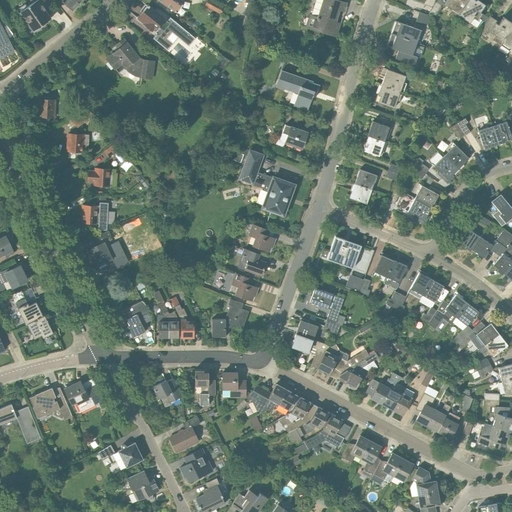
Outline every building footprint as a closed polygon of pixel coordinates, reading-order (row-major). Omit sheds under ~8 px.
[(34,31),(51,19),(44,10),(52,5),(48,0),(35,0),(36,0),(20,11),(34,31)] [(80,2),(78,0),(60,0),(71,11),(76,6),(79,7),(81,5),(79,2),(80,2)] [(183,0),(157,0),(175,12),(183,0)] [(220,14),(223,7),(209,0),(207,0),(205,6),(220,14)] [(242,15),(250,17),(256,1),(254,0),(244,0),(244,2),(246,3),(242,15)] [(309,14),(305,27),(323,32),(335,36),(339,24),(335,22),(337,16),(339,9),(343,11),(345,3),(335,0),(315,0),(311,15),(309,14)] [(447,0),(445,5),(459,15),(468,0),(447,0)] [(468,0),(459,15),(464,18),(463,19),(469,23),(476,28),(481,20),(479,19),(482,14),(480,13),(485,5),(478,0),(468,0)] [(436,2),(429,13),(434,16),(441,5),(436,2)] [(169,41),(178,30),(148,5),(137,18),(157,35),(159,33),(169,41)] [(422,26),(429,24),(428,16),(419,12),(415,23),(422,26)] [(488,18),(482,27),(485,29),(485,30),(489,32),(495,36),(493,40),(501,45),(502,44),(511,28),(511,22),(508,20),(503,17),(499,23),(498,25),(488,18)] [(405,39),(416,43),(421,30),(395,21),(391,34),(405,39)] [(0,47),(10,42),(8,38),(7,36),(13,33),(7,26),(3,28),(0,22),(0,47)] [(184,27),(179,32),(191,43),(196,37),(184,27)] [(511,28),(502,44),(511,49),(505,59),(510,63),(511,61),(511,28)] [(416,43),(405,39),(391,34),(386,47),(398,51),(395,59),(414,66),(417,57),(412,55),(416,43)] [(119,49),(107,59),(118,73),(125,68),(126,70),(132,66),(140,70),(139,77),(142,77),(151,79),(154,62),(140,60),(124,39),(116,46),(119,49)] [(173,67),(167,62),(163,66),(169,72),(173,67)] [(381,85),(400,92),(406,76),(383,68),(381,76),(384,77),(381,85)] [(315,98),(319,85),(312,83),(313,81),(281,70),(275,86),(298,94),(293,105),(307,111),(312,97),(315,98)] [(441,86),(443,79),(438,77),(435,84),(441,86)] [(400,92),(381,85),(378,94),(374,93),(372,100),(394,108),(400,92)] [(54,118),(55,100),(40,99),(39,117),(54,118)] [(71,120),(77,128),(93,116),(86,108),(71,120)] [(465,118),(457,123),(465,136),(470,132),(465,125),(468,123),(465,118)] [(367,136),(384,141),(389,127),(372,121),(367,136)] [(506,122),(491,127),(498,145),(511,139),(511,129),(511,128),(508,129),(506,122)] [(465,136),(457,123),(449,128),(452,133),(454,131),(459,139),(465,136)] [(301,149),(307,132),(285,124),(282,133),(287,135),(284,142),(301,149)] [(498,145),(491,127),(478,131),(480,138),(477,139),(481,153),(485,151),(484,149),(498,145)] [(68,134),(67,152),(68,152),(68,158),(81,159),(81,152),(83,152),(84,134),(68,134)] [(384,141),(367,136),(368,136),(363,151),(379,156),(384,141)] [(128,158),(115,142),(103,152),(108,157),(113,154),(121,163),(128,158)] [(454,145),(444,155),(458,169),(471,156),(462,148),(460,150),(454,145)] [(263,155),(249,150),(247,156),(239,178),(252,183),(254,179),(270,185),(262,207),(283,215),(294,185),(273,177),(257,171),(263,155)] [(458,169),(444,155),(433,166),(439,172),(437,174),(447,184),(450,181),(448,179),(458,169)] [(413,165),(425,174),(429,169),(421,163),(423,161),(419,158),(413,165)] [(388,170),(400,174),(403,168),(390,164),(388,170)] [(425,174),(413,165),(408,173),(412,176),(414,173),(421,179),(425,174)] [(88,170),(87,182),(94,182),(94,186),(110,187),(111,169),(95,168),(95,171),(88,170)] [(354,184),(371,190),(376,175),(359,169),(354,184)] [(400,174),(388,170),(386,177),(398,181),(400,174)] [(145,179),(141,174),(137,178),(141,183),(145,179)] [(145,179),(141,183),(146,188),(150,185),(145,179)] [(371,190),(354,184),(349,198),(366,204),(371,190)] [(421,185),(414,199),(431,208),(440,192),(429,186),(428,189),(421,185)] [(401,198),(403,193),(395,188),(388,201),(394,204),(398,196),(401,198)] [(499,209),(493,215),(501,226),(506,222),(511,217),(511,209),(501,195),(493,202),(499,209)] [(431,208),(414,199),(407,212),(414,216),(412,218),(425,225),(426,222),(424,221),(431,208)] [(107,203),(98,203),(98,206),(82,205),(81,223),(97,224),(97,230),(105,231),(107,203)] [(488,228),(491,222),(479,215),(475,220),(488,228)] [(272,247),(275,239),(267,236),(269,230),(253,224),(251,230),(249,236),(256,238),(253,246),(269,252),(271,247),(272,247)] [(460,242),(472,250),(480,238),(469,230),(460,242)] [(480,238),(472,250),(484,258),(489,250),(494,253),(500,245),(510,234),(505,230),(495,241),(492,245),(480,238)] [(101,240),(109,237),(107,231),(98,235),(101,240)] [(500,257),(493,265),(504,274),(511,264),(511,250),(507,247),(511,240),(511,235),(510,234),(500,245),(494,253),(500,257)] [(350,275),(363,279),(366,273),(364,272),(357,269),(363,253),(359,251),(361,245),(335,236),(327,259),(342,264),(341,266),(352,270),(350,275)] [(0,239),(0,256),(4,254),(5,257),(14,253),(6,237),(0,239)] [(98,266),(112,259),(104,243),(90,250),(98,266)] [(261,276),(266,263),(258,260),(260,254),(245,249),(240,261),(247,263),(245,270),(261,276)] [(386,277),(394,260),(381,254),(373,271),(386,277)] [(386,277),(383,283),(387,285),(390,284),(392,280),(399,283),(407,266),(394,260),(386,277)] [(8,268),(1,272),(5,282),(8,281),(12,288),(27,280),(20,266),(10,271),(8,268)] [(422,296),(431,279),(419,272),(410,289),(422,296)] [(236,273),(229,293),(252,301),(253,296),(254,296),(257,288),(250,285),(252,279),(248,278),(243,276),(236,273)] [(364,279),(363,279),(350,275),(345,287),(359,292),(364,279)] [(364,279),(359,292),(368,295),(370,290),(367,289),(370,280),(364,278),(364,279)] [(443,286),(431,279),(422,296),(434,303),(443,286)] [(136,285),(138,290),(145,287),(143,282),(136,285)] [(330,301),(332,295),(314,288),(309,302),(307,301),(306,304),(319,309),(320,306),(337,312),(340,304),(330,301)] [(43,317),(43,316),(36,302),(28,306),(21,291),(11,295),(26,325),(27,324),(43,317)] [(153,294),(158,305),(162,314),(171,322),(168,322),(168,338),(178,337),(178,321),(177,321),(174,311),(169,314),(168,311),(167,312),(163,302),(164,302),(159,291),(153,294)] [(388,298),(385,303),(393,307),(400,294),(394,291),(390,299),(388,298)] [(400,294),(393,307),(402,311),(404,306),(401,305),(406,297),(400,294)] [(456,294),(448,304),(443,300),(436,310),(428,323),(435,328),(443,319),(450,325),(456,317),(467,303),(456,294)] [(179,305),(175,297),(171,299),(179,316),(180,321),(180,338),(194,337),(194,322),(186,322),(186,320),(186,318),(187,317),(183,309),(182,310),(179,304),(179,305)] [(212,319),(212,337),(225,337),(225,329),(225,326),(232,326),(234,326),(242,329),(249,312),(241,309),(243,303),(229,298),(227,304),(230,305),(225,319),(224,319),(212,319)] [(125,309),(122,310),(127,321),(125,322),(132,338),(134,337),(137,335),(145,331),(142,325),(152,320),(148,313),(150,312),(148,308),(142,301),(125,309)] [(467,326),(462,330),(452,340),(456,345),(467,334),(471,330),(467,325),(478,312),(467,303),(456,317),(467,326)] [(428,323),(436,310),(431,307),(426,315),(423,313),(420,317),(428,323)] [(157,314),(157,322),(159,322),(159,338),(168,338),(168,322),(171,322),(162,314),(157,314)] [(326,320),(340,325),(342,326),(345,317),(338,314),(337,317),(328,314),(326,320)] [(43,316),(43,317),(27,324),(34,339),(41,335),(43,338),(53,333),(44,316),(43,316)] [(300,320),(295,334),(313,340),(318,326),(300,320)] [(340,325),(326,320),(324,326),(333,329),(332,332),(337,334),(340,325)] [(472,330),(467,334),(469,336),(471,339),(470,340),(478,350),(479,349),(499,334),(495,329),(490,323),(489,324),(486,327),(476,334),(475,335),(473,332),(472,330)] [(295,334),(291,346),(308,353),(309,350),(317,352),(318,351),(323,354),(325,350),(331,346),(313,340),(295,334)] [(467,334),(456,345),(461,349),(471,339),(467,334)] [(483,355),(488,351),(493,357),(508,345),(499,334),(479,349),(483,355)] [(397,343),(395,346),(402,352),(403,351),(405,352),(407,350),(397,343)] [(323,354),(316,368),(334,378),(337,379),(341,373),(369,356),(368,354),(366,351),(362,353),(347,362),(344,364),(330,356),(332,353),(339,349),(336,344),(331,346),(325,350),(323,354)] [(316,368),(323,354),(318,351),(317,352),(310,365),(316,368)] [(341,373),(337,379),(345,384),(355,389),(362,376),(366,378),(369,372),(361,368),(378,358),(375,353),(369,356),(341,373)] [(473,363),(477,371),(490,365),(487,359),(479,363),(477,360),(473,363)] [(511,363),(498,367),(502,381),(511,378),(511,363)] [(490,365),(477,371),(481,380),(486,377),(485,374),(493,370),(490,365)] [(426,387),(434,373),(428,369),(421,384),(426,387)] [(204,370),(195,370),(195,386),(202,386),(202,391),(201,391),(201,394),(200,394),(200,405),(209,405),(209,394),(215,394),(214,381),(208,381),(208,370),(204,370)] [(237,373),(222,373),(222,389),(230,389),(230,397),(246,397),(245,384),(246,381),(237,381),(237,373)] [(372,379),(365,392),(371,396),(370,398),(382,404),(392,386),(395,383),(402,378),(393,373),(390,379),(388,378),(384,385),(372,379)] [(511,378),(502,381),(505,395),(511,393),(511,378)] [(182,397),(173,379),(166,382),(166,380),(152,386),(159,399),(161,398),(163,402),(167,400),(169,403),(182,397)] [(65,388),(64,388),(72,404),(77,402),(78,404),(86,400),(89,407),(95,404),(98,403),(101,410),(106,407),(103,400),(95,385),(84,390),(82,384),(80,381),(75,383),(71,385),(65,386),(65,388)] [(395,383),(392,386),(382,404),(392,409),(401,392),(405,388),(395,383)] [(257,386),(246,397),(249,400),(251,398),(259,415),(279,405),(287,390),(276,384),(270,394),(263,390),(257,386)] [(453,384),(449,389),(453,392),(457,387),(453,384)] [(55,401),(53,398),(55,397),(52,388),(29,397),(37,415),(46,412),(52,415),(53,411),(59,409),(64,420),(72,417),(64,397),(55,401)] [(287,390),(279,405),(289,410),(297,396),(292,393),(291,391),(289,390),(288,390),(287,390)] [(460,392),(463,394),(471,399),(469,390),(460,392)] [(401,392),(392,409),(403,415),(412,398),(401,392)] [(416,420),(427,425),(434,410),(429,408),(434,398),(423,393),(415,409),(420,412),(416,420)] [(456,395),(452,393),(451,395),(450,395),(447,400),(452,403),(456,395)] [(471,399),(463,394),(461,399),(464,401),(460,410),(467,412),(471,399)] [(309,422),(317,407),(309,402),(308,401),(305,399),(304,399),(299,397),(291,412),(278,420),(286,424),(289,432),(296,429),(309,422)] [(0,424),(16,418),(20,416),(29,438),(39,434),(28,407),(14,412),(11,404),(0,408),(0,424)] [(434,410),(427,425),(437,431),(447,412),(450,407),(445,404),(440,413),(434,410)] [(509,407),(498,406),(496,406),(496,413),(497,414),(493,426),(510,432),(511,425),(511,418),(508,418),(509,407)] [(320,428),(329,413),(317,407),(309,422),(296,429),(300,436),(312,430),(315,425),(320,428)] [(212,409),(206,412),(209,417),(215,415),(212,409)] [(447,412),(437,431),(451,438),(458,425),(456,424),(459,418),(447,412)] [(338,448),(344,438),(335,433),(342,420),(331,413),(322,429),(317,435),(304,441),(305,444),(308,449),(325,440),(338,447),(338,448)] [(176,452),(198,442),(191,428),(200,423),(197,417),(183,423),(186,430),(169,438),(176,452)] [(468,435),(474,421),(468,419),(462,433),(468,435)] [(259,422),(252,425),(255,431),(261,428),(259,422)] [(510,432),(493,426),(489,439),(479,435),(477,442),(498,449),(501,443),(506,445),(510,432)] [(361,459),(371,441),(360,435),(354,447),(348,444),(341,457),(351,462),(355,456),(361,459)] [(373,474),(380,461),(375,458),(381,447),(371,441),(361,459),(367,462),(363,469),(373,474)] [(110,445),(98,452),(102,459),(108,456),(111,464),(121,459),(126,468),(143,460),(135,442),(131,444),(127,446),(126,446),(126,445),(125,445),(125,444),(124,444),(123,444),(122,445),(121,446),(121,447),(121,448),(121,449),(117,451),(118,451),(115,452),(110,445)] [(237,443),(229,448),(234,456),(242,451),(237,443)] [(308,449),(305,444),(294,449),(297,455),(308,449)] [(189,482),(206,474),(202,465),(208,462),(201,449),(188,455),(192,462),(180,468),(184,478),(186,477),(189,482)] [(380,461),(373,474),(383,480),(389,483),(393,476),(403,458),(392,453),(386,464),(380,461)] [(286,470),(300,463),(297,457),(283,464),(286,470)] [(412,480),(411,480),(412,479),(407,476),(413,464),(403,458),(393,476),(409,485),(412,480)] [(418,496),(438,493),(436,481),(430,482),(429,472),(419,467),(412,479),(411,480),(412,480),(415,482),(418,496)] [(147,477),(144,470),(126,479),(137,501),(146,497),(147,500),(153,500),(153,494),(159,491),(151,475),(147,477)] [(245,473),(241,479),(245,482),(250,476),(245,473)] [(208,511),(210,511),(216,509),(215,508),(225,503),(222,497),(223,497),(217,485),(208,489),(210,492),(196,499),(199,505),(198,506),(201,511),(207,511),(208,511)] [(257,496),(249,490),(244,497),(239,493),(232,504),(241,510),(240,511),(257,511),(267,498),(259,492),(257,496)] [(344,490),(339,497),(343,500),(348,493),(344,490)] [(435,511),(434,505),(440,505),(438,493),(418,496),(420,511),(435,511)] [(325,510),(330,503),(324,499),(319,506),(325,510)] [(498,511),(499,510),(502,509),(505,506),(501,503),(492,504),(492,502),(485,503),(485,505),(478,506),(479,511),(498,511)]
